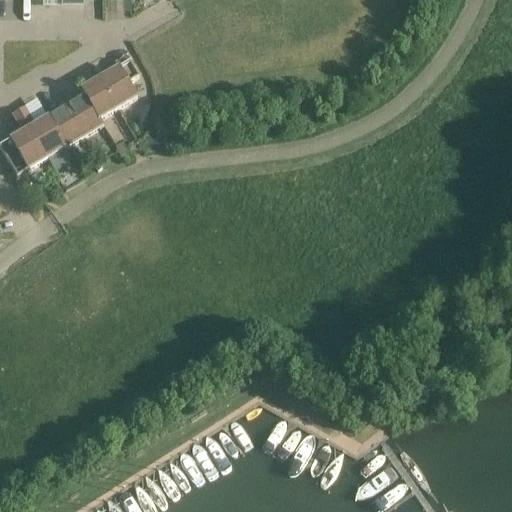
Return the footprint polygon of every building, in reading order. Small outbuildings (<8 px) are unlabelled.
[(101,83),(119,113),(138,102),(129,87),(140,80),(128,60),(116,67),(119,72),(101,83)] [(100,124),(101,123),(119,113),(101,83),(82,94),(86,101),(86,100),(100,124)] [(86,101),(68,111),(85,141),(104,130),(101,123),(100,124),(86,100),(86,101)] [(48,163),(66,152),(49,122),(36,130),(25,111),(13,118),(25,137),(30,133),(48,163)] [(85,141),(68,111),(49,122),(66,152),(85,141)] [(29,174),(48,163),(30,133),(25,137),(12,144),(9,138),(0,143),(0,150),(9,166),(20,160),(29,174)]
